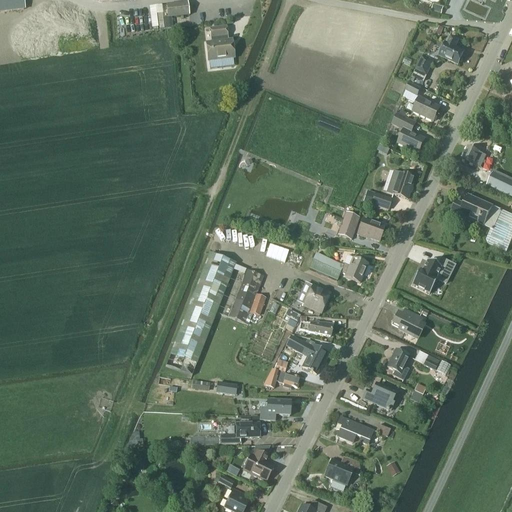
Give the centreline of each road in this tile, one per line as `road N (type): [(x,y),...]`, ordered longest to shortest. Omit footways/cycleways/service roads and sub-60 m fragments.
road 1 (residential): [(268,511),(511,10)]
road 2 (track): [(83,511),(290,0)]
road 3 (residential): [(426,511),(511,330)]
